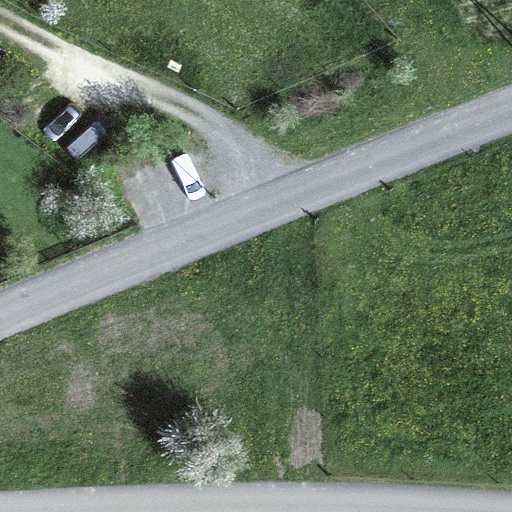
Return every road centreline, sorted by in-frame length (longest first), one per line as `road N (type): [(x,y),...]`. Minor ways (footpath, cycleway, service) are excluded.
road 1 (unclassified): [(511,111),(0,325)]
road 2 (unclassified): [(402,511),(295,504),(0,508)]
